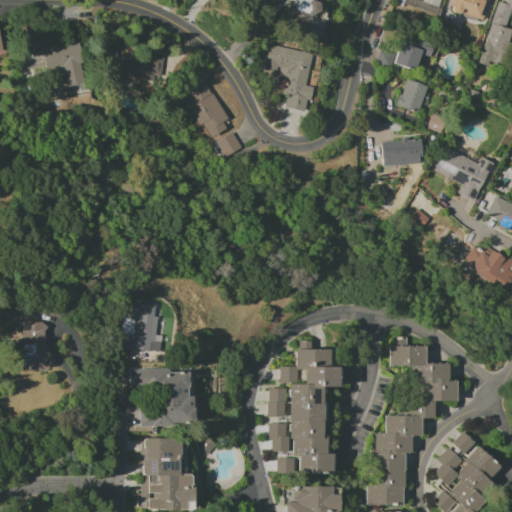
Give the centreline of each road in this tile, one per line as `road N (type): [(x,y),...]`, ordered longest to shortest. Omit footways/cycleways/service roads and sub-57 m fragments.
road 1 (residential): [(487,395),(460,357),(408,326),(334,314),(300,323),(268,349),(250,384),(246,421),(268,511)]
road 2 (residential): [(131,0),(181,21),(214,48),(263,123),(290,142)]
road 3 (residential): [(511,358),(487,395),(429,443),(416,472),(421,511)]
road 4 (residential): [(290,142),(326,132),(376,0)]
road 5 (residential): [(118,511),(121,368)]
road 6 (residential): [(373,318),(367,394),(343,447)]
road 7 (residential): [(119,479),(26,489),(0,502)]
